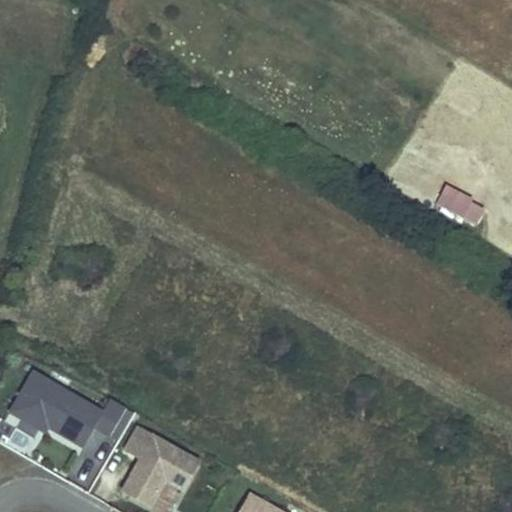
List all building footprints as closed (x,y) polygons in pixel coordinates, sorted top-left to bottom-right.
[(447,184),(437,203),(476,224),(484,209),(471,202),(473,198),(447,184)] [(109,436),(124,410),(109,401),(102,412),(33,372),(18,396),(29,403),(27,407),(43,417),(39,423),(82,448),(93,427),(109,436)] [(27,407),(29,403),(18,396),(10,411),(23,418),(19,426),(33,435),(39,423),(43,417),(27,407)] [(187,483),(202,454),(141,421),(130,442),(145,451),(127,483),(155,499),(170,473),(187,483)] [(280,511),(250,495),(241,511),(280,511)]
